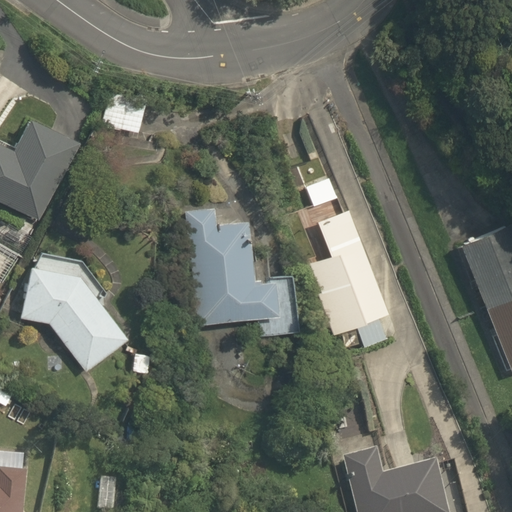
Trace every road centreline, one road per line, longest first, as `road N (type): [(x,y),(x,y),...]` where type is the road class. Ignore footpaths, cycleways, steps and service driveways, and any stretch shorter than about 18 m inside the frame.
road 1 (residential): [(319,37),(511,507)]
road 2 (residential): [(230,56),(123,46),(48,0)]
